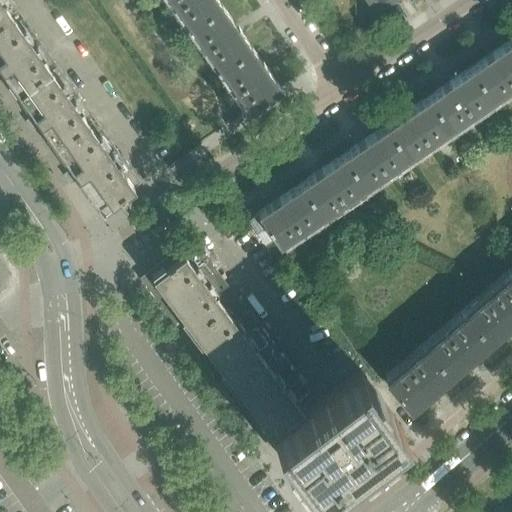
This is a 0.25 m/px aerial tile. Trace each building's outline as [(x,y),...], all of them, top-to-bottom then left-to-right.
[(0,0),(0,69),(40,41),(10,0),(0,0)] [(220,4),(217,0),(170,0),(189,26),(220,4)] [(366,0),(374,13),(394,0),(366,0)] [(250,46),(235,25),(220,4),(189,26),(219,68),(250,46)] [(492,98),(511,84),(511,38),(470,66),(492,98)] [(78,95),(40,41),(0,69),(0,71),(2,71),(33,115),(28,118),(34,126),(78,95)] [(281,88),(265,66),(250,46),(219,68),(249,110),(281,88)] [(449,127),(492,98),(470,66),(428,96),(449,127)] [(117,149),(78,95),(34,126),(35,127),(40,124),(71,168),(66,172),(73,181),(78,177),(117,149)] [(407,156),(449,127),(428,96),(385,125),(407,156)] [(364,186),(407,156),(385,125),(342,154),(364,186)] [(140,182),(117,149),(78,177),(101,211),(103,210),(103,209),(134,187),(133,187),(140,182)] [(321,215),(364,186),(342,154),(300,183),(321,215)] [(279,244),(321,215),(300,183),(257,212),(258,213),(248,220),(265,245),(274,238),(279,244)] [(316,402),(255,322),(196,243),(182,254),(179,251),(146,277),(158,293),(161,291),(168,300),(178,313),(176,314),(205,354),(208,352),(218,366),(222,371),(219,373),(244,406),(247,404),(257,417),(256,421),(267,435),(270,435),(271,436),(316,402)] [(489,342),(511,322),(511,274),(510,273),(464,312),(489,342)] [(450,375),(489,342),(464,312),(425,346),(450,375)] [(410,409),(450,375),(425,346),(387,378),(385,380),(410,409)] [(314,492),(402,426),(359,370),(271,436),(314,492)]
